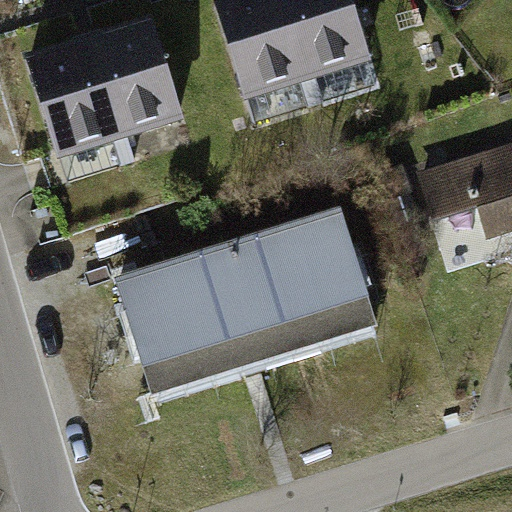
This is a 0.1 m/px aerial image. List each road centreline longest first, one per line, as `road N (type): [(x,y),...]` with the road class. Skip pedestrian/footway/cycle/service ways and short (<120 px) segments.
road 1 (unclassified): [(299,511),(511,448)]
road 2 (residential): [(0,327),(52,511)]
